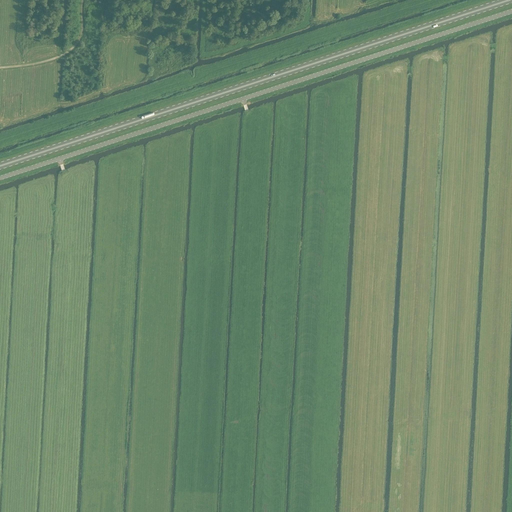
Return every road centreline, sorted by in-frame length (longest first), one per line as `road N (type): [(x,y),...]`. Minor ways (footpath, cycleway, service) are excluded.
road 1 (unclassified): [(511,11),(0,178)]
road 2 (primary): [(0,165),(509,0)]
